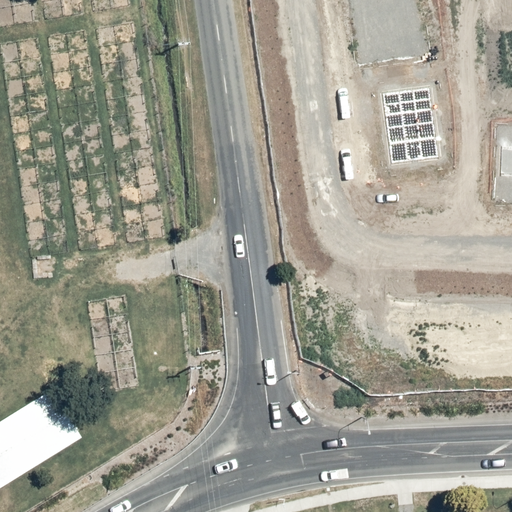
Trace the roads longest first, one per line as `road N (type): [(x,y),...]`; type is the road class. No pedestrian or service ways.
road 1 (tertiary): [(213,0),(258,340)]
road 2 (primary): [(511,458),(283,478)]
road 3 (primary): [(258,340),(282,399),(309,427),(389,446)]
road 4 (primary): [(172,484),(229,450),(246,426),(258,340)]
road 5 (tertiary): [(258,340),(276,461)]
road 6 (primary): [(389,446),(511,438)]
